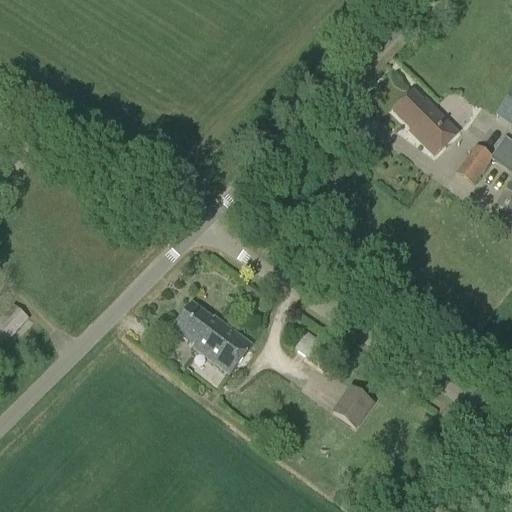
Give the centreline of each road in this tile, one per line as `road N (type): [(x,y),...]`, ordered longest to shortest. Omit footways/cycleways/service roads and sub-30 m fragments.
road 1 (unclassified): [(511,436),(198,232)]
road 2 (unclassified): [(198,232),(420,0)]
road 3 (unclassified): [(0,434),(198,232)]
road 4 (unclassified): [(198,232),(0,104)]
